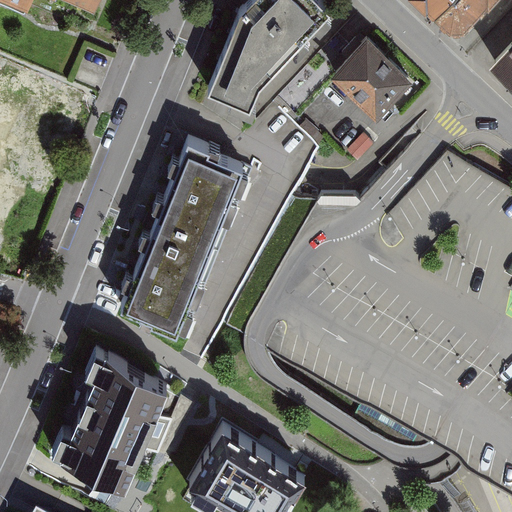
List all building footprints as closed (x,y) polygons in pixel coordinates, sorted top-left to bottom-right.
[(8,0),(27,7),(29,0),(72,0),(94,8),(97,0),(8,0)] [(255,15),(241,8),(211,88),(254,105),(261,83),(333,9),(324,0),(263,0),(266,3),(258,12),(255,15)] [(422,0),(446,23),(469,27),(495,0),(422,0)] [(372,33),(333,70),(376,116),(415,79),(372,33)] [(511,38),(491,61),(511,81),(511,38)] [(73,103),(21,84),(17,95),(0,89),(0,121),(38,135),(43,122),(64,129),(73,103)] [(248,156),(187,133),(122,302),(183,325),(248,156)] [(372,142),(363,133),(348,148),(357,157),(372,142)] [(459,458),(511,491),(511,201),(441,162),(383,220),(370,209),(362,203),(320,203),(245,335),(254,341),(264,348),(440,447),(459,458)] [(182,393),(95,344),(85,373),(97,379),(75,430),(63,426),(52,456),(125,500),(148,451),(159,453),(182,393)] [(289,511),(307,476),(222,421),(187,481),(236,511),(289,511)]
